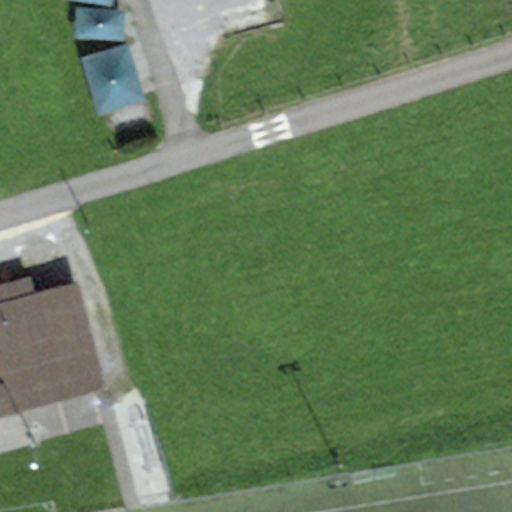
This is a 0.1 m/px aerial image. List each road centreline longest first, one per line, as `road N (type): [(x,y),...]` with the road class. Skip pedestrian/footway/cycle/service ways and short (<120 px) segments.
road 1 (unclassified): [(511,53),(0,213)]
road 2 (unknown): [(185,155),(135,0)]
